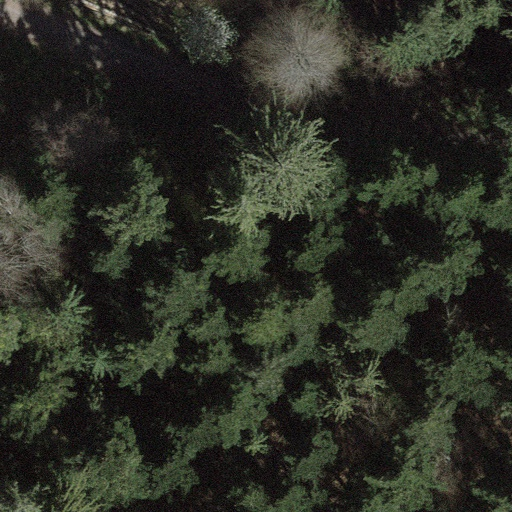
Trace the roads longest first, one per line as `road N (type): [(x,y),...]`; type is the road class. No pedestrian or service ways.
road 1 (track): [(0,16),(198,94),(511,172)]
road 2 (track): [(15,0),(96,50),(94,95),(0,237)]
road 3 (track): [(511,91),(306,125)]
